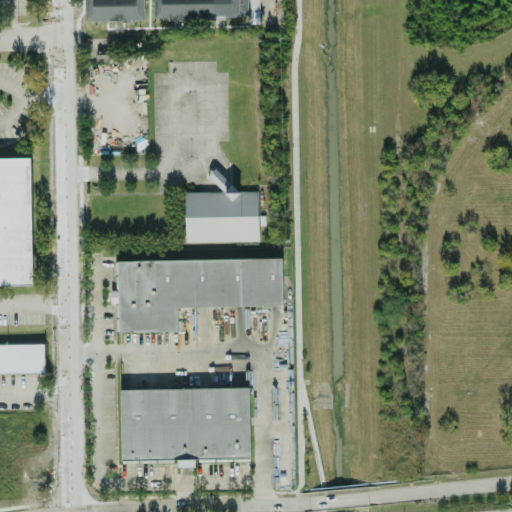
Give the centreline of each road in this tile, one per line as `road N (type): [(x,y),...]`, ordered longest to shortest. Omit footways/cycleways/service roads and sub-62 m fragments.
road 1 (tertiary): [(69,511),(60,0)]
road 2 (secondary): [(308,502),(166,509)]
road 3 (secondary): [(511,482),(376,496)]
